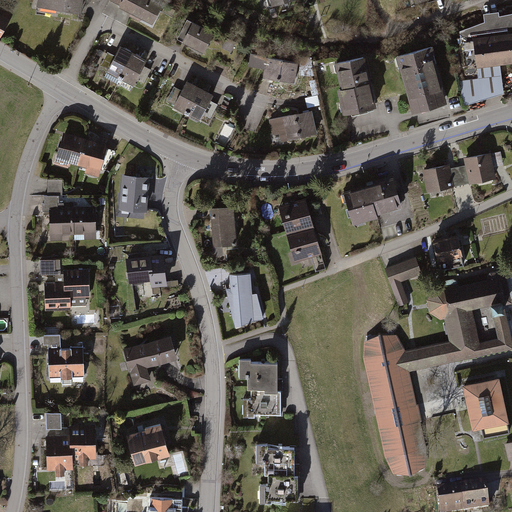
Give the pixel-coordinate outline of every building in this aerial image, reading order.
[(37,0),(36,8),(79,15),(81,0),(37,0)] [(152,0),(110,0),(110,1),(120,6),(118,9),(152,26),(162,5),(152,0)] [(297,0),(264,0),(268,10),(298,2),(297,0)] [(0,8),(0,37),(13,16),(0,8)] [(485,22),(461,32),(467,79),(460,81),(465,105),(505,94),(501,65),(511,63),(511,13),(500,16),(499,11),(484,14),(485,22)] [(190,22),(180,42),(202,54),(213,34),(190,22)] [(433,46),(396,56),(413,113),(448,103),(435,61),(438,61),(433,46)] [(108,53),(99,69),(134,88),(138,79),(144,83),(150,71),(144,67),(147,61),(121,47),(115,57),(108,53)] [(297,63),(250,56),(248,69),(264,72),(263,81),(293,86),(297,63)] [(377,108),(366,56),(335,63),(341,89),(338,90),(343,114),(377,108)] [(174,87),(167,100),(174,104),(173,107),(200,121),(203,115),(211,118),(218,105),(210,101),(213,95),(187,81),(181,90),(174,87)] [(308,108),(321,106),(319,96),(307,98),(308,108)] [(312,111),(270,120),(273,134),(279,134),(281,142),(317,134),(312,111)] [(64,133),(55,165),(68,169),(70,163),(78,166),(86,139),(64,133)] [(108,146),(86,139),(78,166),(87,168),(85,173),(99,178),(102,169),(104,170),(116,151),(108,148),(108,146)] [(450,164),(422,170),(427,194),(496,179),(491,153),(464,159),(465,165),(451,168),(450,164)] [(151,177),(123,174),(120,210),(148,213),(151,177)] [(402,208),(394,178),(379,182),(380,184),(344,194),(353,226),(378,219),(377,215),(402,208)] [(62,180),(47,181),(47,196),(44,196),(44,212),(50,212),(51,240),(63,240),(63,235),(83,235),(83,239),(96,239),(95,208),(59,209),(59,197),(63,196),(62,180)] [(306,199),(279,206),(287,234),(314,227),(306,199)] [(233,207),(210,209),(213,248),(236,246),(233,207)] [(321,254),(314,227),(287,234),(294,261),(321,254)] [(458,239),(433,242),(436,262),(460,259),(458,239)] [(164,254),(127,259),(130,284),(151,282),(152,288),(168,286),(164,254)] [(416,256),(384,268),(398,304),(406,301),(400,283),(422,274),(416,256)] [(61,259),(40,260),(41,276),(56,275),(56,283),(45,283),(46,310),(70,309),(70,306),(86,306),(86,297),(91,297),(90,269),(64,270),(64,274),(62,274),(61,259)] [(414,348),(406,350),(410,372),(413,371),(453,362),(481,355),(480,350),(478,342),(471,309),(489,305),(491,315),(505,312),(504,305),(501,291),(498,274),(497,271),(492,270),(489,272),(486,274),(485,278),(458,285),(456,280),(452,278),(445,279),(442,282),(443,288),(443,290),(436,293),(431,301),(432,312),(441,317),(444,317),(445,318),(445,319),(450,340),(414,348)] [(504,273),(498,274),(501,291),(504,305),(510,304),(504,273)] [(250,274),(228,275),(230,289),(226,289),(235,327),(263,319),(257,294),(252,294),(250,274)] [(445,318),(444,317),(441,317),(432,312),(431,301),(436,293),(443,290),(443,288),(433,291),(427,300),(430,313),(441,320),(445,319),(445,318)] [(496,337),(478,342),(480,350),(481,355),(511,348),(511,345),(505,312),(491,315),(496,337)] [(410,372),(406,350),(394,333),(378,334),(365,341),(364,356),(384,456),(396,473),(410,476),(426,467),(426,453),(420,420),(418,413),(417,405),(410,372)] [(61,335),(43,336),(44,345),(48,345),(50,378),(85,377),(84,347),(62,348),(61,335)] [(172,335),(124,349),(134,386),(152,381),(148,368),(179,359),(172,335)] [(251,356),(239,357),(240,376),(248,376),(248,388),(251,388),(251,398),(243,398),(244,416),(256,416),(256,414),(277,413),(277,415),(283,415),(282,377),(280,377),(279,359),(251,360),(251,356)] [(497,378),(463,385),(468,411),(473,430),(507,423),(497,378)] [(61,410),(45,411),(46,428),(61,428),(61,410)] [(145,427),(126,433),(135,463),(170,453),(160,421),(145,426),(145,427)] [(70,433),(46,435),(47,469),(56,469),(56,474),(64,474),(64,469),(73,468),(72,459),(78,459),(79,464),(88,463),(88,458),(96,458),(94,423),(69,424),(70,433)] [(268,441),(256,442),(256,461),(264,461),(265,473),(268,473),(268,483),(260,483),(261,501),(272,501),(272,499),(294,498),(294,500),(300,500),(299,462),(296,462),(296,444),(268,445),(268,441)] [(487,479),(438,486),(441,511),(454,511),(491,507),(487,479)] [(182,511),(183,497),(150,496),(149,511),(182,511)]
